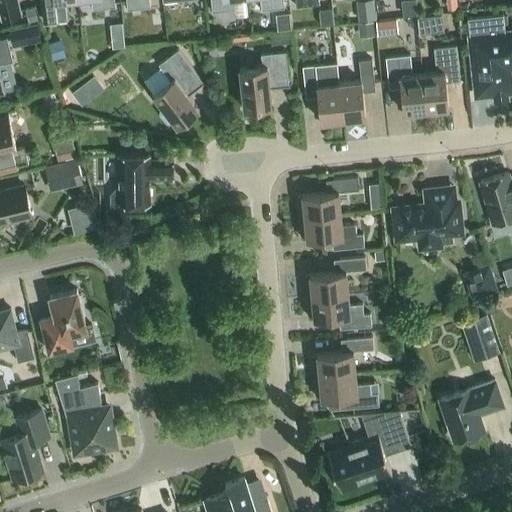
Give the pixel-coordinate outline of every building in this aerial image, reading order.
[(0,0),(0,11),(2,19),(21,14),(17,0),(0,0)] [(65,0),(42,0),(44,14),(47,22),(67,19),(65,0)] [(91,0),(92,9),(115,6),(114,0),(91,0)] [(126,0),(127,9),(150,6),(149,0),(126,0)] [(210,0),(212,11),(235,8),(234,0),(210,0)] [(260,0),(261,10),(284,7),(283,0),(260,0)] [(357,6),(359,20),(375,18),(373,5),(357,6)] [(511,69),(511,30),(505,31),(503,13),(467,17),(476,95),(511,91),(509,70),(511,69)] [(377,20),(378,34),(397,33),(396,19),(377,20)] [(359,22),(360,36),(374,35),(373,21),(359,22)] [(10,28),(14,46),(41,39),(37,22),(10,28)] [(278,31),(280,43),(292,42),(291,29),(278,31)] [(123,32),(110,34),(111,47),(124,46),(123,32)] [(0,91),(3,91),(0,76),(0,62),(12,59),(7,37),(0,38),(0,91)] [(49,41),(54,58),(65,55),(60,38),(49,41)] [(436,71),(422,73),(427,114),(448,111),(448,106),(445,76),(460,74),(456,45),(434,47),(436,71)] [(200,76),(178,48),(158,63),(171,79),(153,93),(163,107),(160,109),(160,113),(166,121),(170,122),(173,119),(177,125),(199,108),(184,88),(200,76)] [(244,107),(272,104),(269,79),(288,77),(286,50),(261,53),(262,65),(240,67),(242,85),(239,88),(240,98),(243,101),(244,107)] [(405,116),(427,114),(422,73),(413,74),(411,53),(386,56),(388,82),(401,81),(404,111),(405,111),(405,116)] [(361,79),(339,82),(344,123),(365,120),(364,115),(365,115),(362,85),(375,84),(372,58),(359,59),(361,79)] [(344,123),(339,82),(337,61),(302,65),(305,91),(318,90),(321,120),(322,120),(322,125),(344,123)] [(68,84),(69,100),(88,99),(87,83),(68,84)] [(0,169),(28,163),(24,147),(16,148),(7,112),(0,113),(0,169)] [(53,139),(58,160),(77,155),(72,134),(53,139)] [(150,202),(149,178),(174,178),(174,158),(149,158),(149,152),(119,153),(120,187),(116,187),(110,193),(111,208),(125,208),(125,203),(150,202)] [(77,158),(45,165),(51,190),(83,182),(77,158)] [(511,184),(511,185),(508,171),(480,180),(493,222),(511,216),(511,184)] [(298,195),(300,216),(341,212),(339,190),(359,188),(358,176),(332,178),(333,190),(303,193),(303,194),(298,195)] [(390,205),(394,238),(417,236),(418,249),(443,246),(443,242),(454,241),(453,232),(464,231),(461,197),(457,197),(456,183),(423,186),(424,201),(390,205)] [(0,221),(32,214),(24,184),(0,190),(0,221)] [(371,195),(372,209),(383,207),(382,194),(371,195)] [(363,232),(356,233),(355,223),(342,224),(341,212),(300,216),(302,237),(307,237),(307,238),(337,235),(338,248),(364,245),(363,232)] [(385,250),(374,251),(375,260),(386,259),(385,250)] [(310,274),(305,274),(307,296),(348,292),(346,270),(366,268),(365,255),(339,258),(340,270),(310,273),(310,274)] [(489,262),(473,267),(483,294),(498,289),(489,262)] [(50,295),(54,312),(40,315),(49,350),(73,344),(70,333),(87,329),(77,288),(50,295)] [(349,304),(348,292),(307,296),(309,317),(314,317),(344,315),(346,327),(372,325),(370,312),(363,313),(362,302),(349,304)] [(18,360),(34,356),(27,328),(16,331),(11,307),(0,309),(0,347),(14,344),(18,360)] [(500,351),(487,312),(461,321),(474,359),(500,351)] [(312,354),(314,375),(355,372),(353,350),(374,348),(372,335),(347,337),(348,350),(317,353),(312,354)] [(16,385),(29,382),(43,379),(39,365),(12,371),(16,385)] [(378,392),(370,392),(369,382),(357,384),(355,372),(314,375),(316,397),(321,396),(321,397),(352,394),(353,407),(379,404),(378,392)] [(478,412),(504,404),(495,379),(440,397),(449,422),(447,425),(450,433),(453,434),(454,438),(462,435),(466,437),(474,435),(475,431),(484,428),(478,412)] [(98,381),(59,392),(66,414),(70,413),(76,451),(79,450),(79,453),(93,451),(93,448),(115,444),(109,405),(102,406),(98,381)] [(340,489),(392,472),(384,449),(409,440),(412,450),(413,450),(400,410),(419,408),(419,406),(333,414),(333,416),(371,412),(377,432),(347,442),(348,445),(323,454),(323,455),(329,453),(340,489)] [(14,477),(43,468),(34,440),(50,435),(41,408),(16,416),(21,431),(1,438),(14,477)] [(272,511),(267,495),(254,499),(251,498),(244,476),(225,482),(228,490),(205,497),(209,511),(272,511)]
